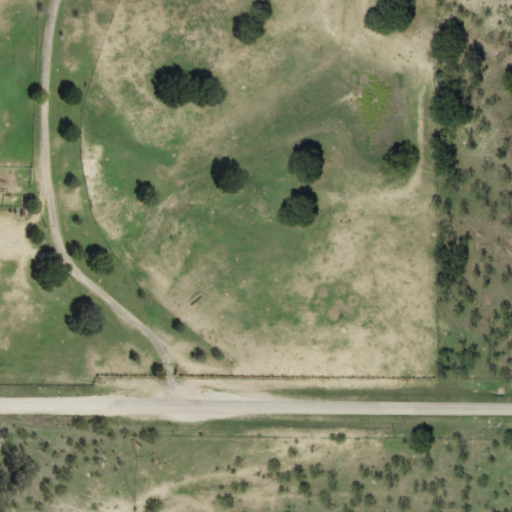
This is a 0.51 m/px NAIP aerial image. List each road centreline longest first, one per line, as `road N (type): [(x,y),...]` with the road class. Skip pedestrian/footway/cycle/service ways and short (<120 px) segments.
road 1 (tertiary): [(126,405),(511,410)]
road 2 (residential): [(126,405),(0,405)]
